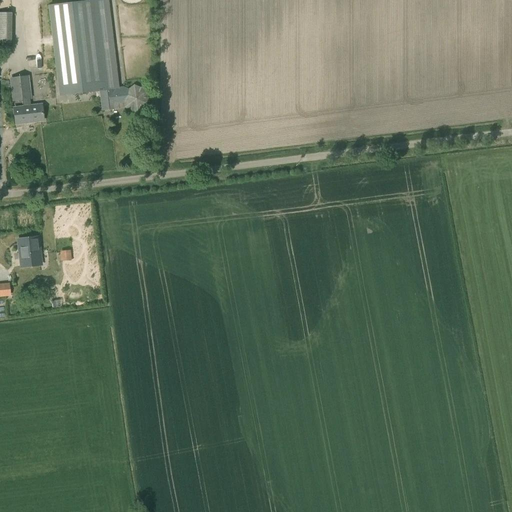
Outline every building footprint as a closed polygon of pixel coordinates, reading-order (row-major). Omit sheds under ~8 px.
[(118,88),(107,0),(100,0),(48,6),(59,96),(100,91),(102,111),(118,109),(124,108),(138,114),(149,105),(147,91),(134,85),(128,89),(123,87),(118,88)] [(0,12),(0,43),(10,43),(10,13),(0,12)] [(29,107),(28,99),(30,99),(27,77),(11,79),(14,101),(23,100),(23,108),(14,109),(15,124),(43,121),(41,105),(29,107)] [(22,266),(40,264),(37,239),(19,241),(22,266)] [(60,251),(60,261),(71,261),(71,251),(60,251)] [(9,283),(2,284),(3,297),(10,296),(9,283)]
